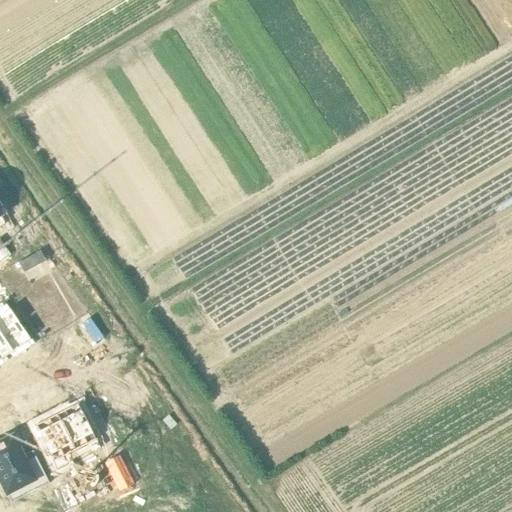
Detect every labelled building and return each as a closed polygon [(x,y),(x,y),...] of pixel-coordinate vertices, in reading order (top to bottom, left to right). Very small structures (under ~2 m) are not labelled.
[(0,260),(5,269),(37,250),(20,223),(7,230),(19,249),(0,260)] [(4,301),(0,304),(0,328),(15,352),(31,341),(4,301)] [(0,328),(0,361),(15,352),(0,328)] [(127,380),(100,393),(112,417),(102,422),(113,446),(124,440),(122,436),(149,423),(127,380)] [(84,413),(61,424),(79,460),(92,454),(96,460),(105,456),(84,413)] [(61,424),(40,434),(61,478),(71,473),(67,465),(79,460),(61,424)] [(12,438),(0,444),(0,478),(9,497),(33,483),(37,491),(49,486),(37,461),(26,466),(12,438)] [(120,457),(106,464),(120,492),(135,485),(120,457)] [(67,483),(52,490),(62,511),(79,511),(81,511),(67,483)] [(143,495),(131,501),(135,510),(147,504),(143,495)] [(131,501),(119,506),(121,511),(130,511),(135,510),(131,501)]
